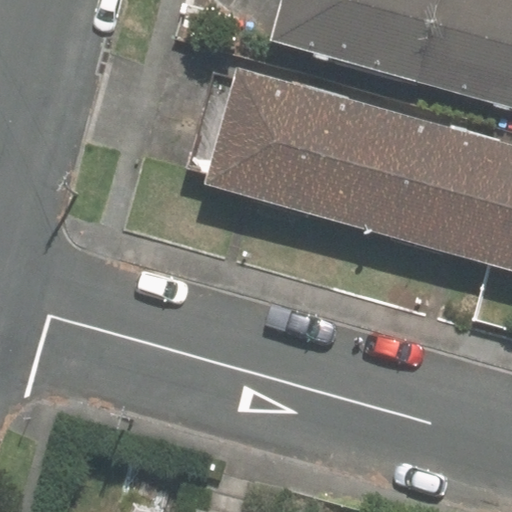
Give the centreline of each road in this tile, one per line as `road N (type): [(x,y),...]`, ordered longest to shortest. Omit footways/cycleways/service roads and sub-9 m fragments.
road 1 (residential): [(0,300),(511,449)]
road 2 (residential): [(41,0),(0,146)]
